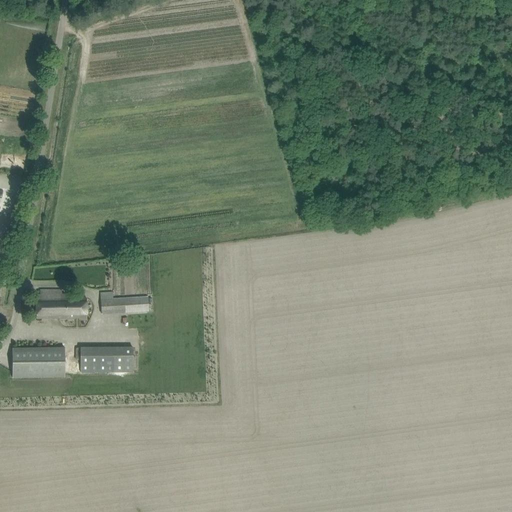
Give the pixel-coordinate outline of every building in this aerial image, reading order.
[(114,289),(118,289),(118,293),(194,288),(243,285),(242,257),(192,260),(117,265),(118,283),(114,284),(114,289)] [(62,290),(46,290),(40,290),(40,294),(36,294),(36,319),(87,319),(87,309),(87,299),(66,299),(66,295),(62,295),(62,290)] [(101,293),(102,314),(149,311),(148,297),(113,299),(112,292),(101,293)] [(12,349),(12,378),(22,378),(64,378),(64,369),(64,349),(64,348),(12,348),(12,349)] [(132,348),(80,348),(81,372),(133,373),(132,348)]
